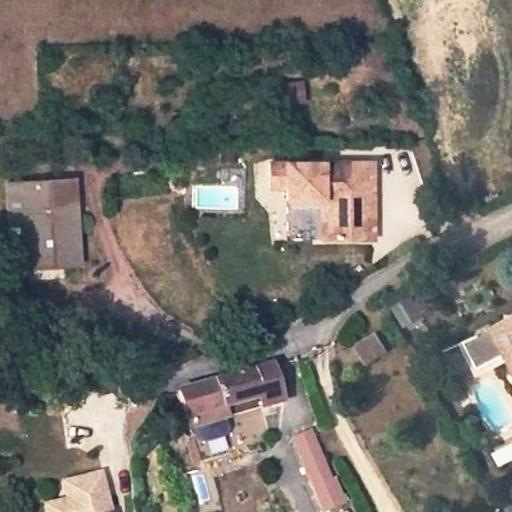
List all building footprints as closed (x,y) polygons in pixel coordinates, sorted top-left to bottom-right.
[(169,173),(166,157),(136,162),(138,178),(169,173)] [(373,237),(370,160),(335,161),(335,169),(320,169),(320,162),(266,163),(267,188),(284,187),(285,200),(320,198),(322,239),(373,237)] [(335,169),(335,161),(320,162),(320,169),(335,169)] [(24,198),(74,194),(73,175),(5,178),(6,221),(26,220),(24,198)] [(78,264),(74,194),(24,198),(26,220),(28,266),(78,264)] [(511,321),(493,330),(492,328),(481,333),(482,335),(468,342),(480,370),(510,356),(511,361),(511,321)] [(373,329),(352,342),(363,362),(385,349),(373,329)] [(180,392),(190,426),(196,425),(198,436),(206,440),(226,435),(231,429),(229,417),(235,416),(232,404),(260,397),(262,409),(279,405),(269,370),(180,392)] [(329,511),(345,506),(315,431),(293,439),(322,511),(329,511)] [(112,511),(100,471),(63,481),(69,498),(72,509),(65,510),(65,511),(112,511)] [(69,498),(47,504),(48,511),(65,511),(65,510),(72,509),(69,498)]
